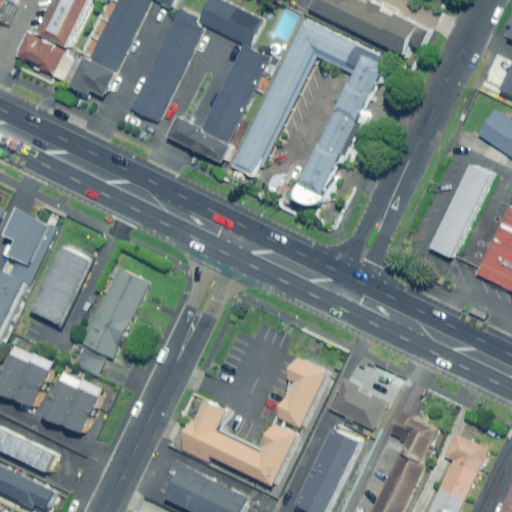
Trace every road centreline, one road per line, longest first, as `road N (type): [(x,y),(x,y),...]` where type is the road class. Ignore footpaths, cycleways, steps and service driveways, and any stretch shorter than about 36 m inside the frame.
road 1 (residential): [(343,292),(486,0)]
road 2 (residential): [(237,241),(106,511)]
road 3 (secondary): [(237,241),(0,127)]
road 4 (secondary): [(511,373),(343,292)]
road 5 (unknown): [(82,167),(164,13)]
